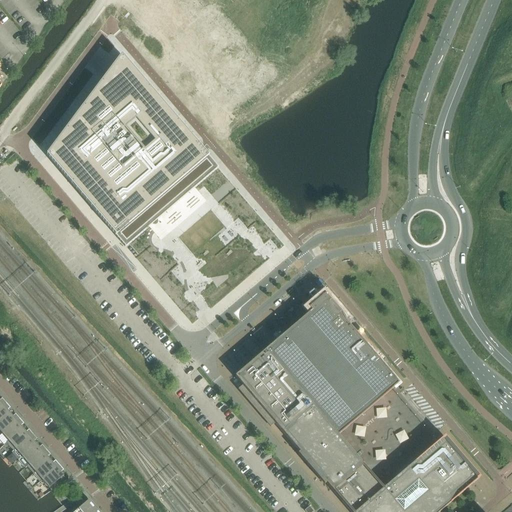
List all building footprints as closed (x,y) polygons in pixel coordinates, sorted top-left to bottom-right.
[(121,55),(46,155),(125,248),(218,169),(121,55)] [(326,484),(349,511),(439,511),(479,478),(444,437),(437,442),(419,458),(417,455),(392,476),(394,479),(383,489),(338,436),(392,390),(394,388),(395,390),(402,384),(367,344),(366,345),(345,321),(341,314),(325,295),(308,309),(311,312),(235,377),(245,389),(279,429),(299,453),(297,454),(299,456),(323,484),(324,485),(326,484)] [(279,429),(245,389),(240,393),(275,433),(279,429)] [(0,422),(10,414),(7,411),(10,408),(6,404),(0,408),(0,422)] [(0,432),(2,434),(19,419),(16,415),(13,418),(10,414),(0,422),(0,432)] [(7,444),(23,430),(20,426),(23,424),(19,419),(2,434),(8,442),(6,443),(7,444)] [(13,451),(32,435),(29,431),(26,433),(23,430),(7,444),(13,451)] [(22,458),(36,445),(33,442),(36,439),(32,435),(13,451),(14,452),(16,450),(22,458)] [(27,467),(46,450),(42,446),(39,448),(36,445),(22,458),(28,465),(26,466),(27,467)] [(33,475),(50,461),(47,457),(50,455),(46,450),(27,467),(33,475)] [(40,482),(59,466),(55,461),(52,464),(50,461),(33,475),(40,482)] [(67,480),(63,476),(60,473),(63,470),(59,466),(40,482),(40,483),(42,481),(49,489),(56,483),(59,486),(67,480)] [(98,511),(89,501),(80,508),(77,511),(76,509),(72,511),(98,511)]
